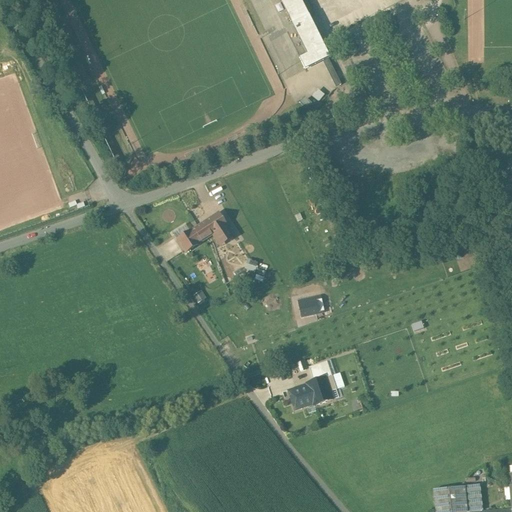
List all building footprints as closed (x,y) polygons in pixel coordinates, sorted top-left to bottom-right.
[(266,0),(249,0),(287,80),(305,72),(298,57),(294,59),(266,0)] [(300,0),(279,0),(292,25),(293,24),(291,19),(307,12),(300,0)] [(326,58),(306,17),(293,24),(292,25),(307,55),(300,59),(304,69),(322,60),(326,58)] [(341,86),(327,57),(326,58),(322,60),(336,88),(341,86)] [(324,96),(318,90),(312,97),(319,103),(324,96)] [(315,109),(305,100),(301,104),(306,109),(303,113),(307,117),(315,109)] [(219,214),(207,221),(215,233),(226,225),(219,214)] [(207,221),(191,232),(198,243),(213,234),(215,233),(207,221)] [(215,233),(213,234),(220,245),(234,236),(226,225),(215,233)] [(191,231),(179,239),(178,239),(177,240),(185,252),(186,251),(198,243),(191,232),(191,231)] [(204,298),(200,292),(194,296),(198,302),(204,298)] [(314,299),(298,303),(302,319),(318,315),(314,299)] [(421,321),(411,325),(414,331),(423,328),(421,321)] [(327,362),(309,369),(313,383),(325,379),(332,377),(327,362)] [(313,383),(311,384),(311,386),(308,387),(308,386),(307,386),(313,405),(314,407),(327,403),(325,398),(331,396),(325,379),(313,383)] [(307,386),(292,391),(295,400),(292,401),(295,411),(313,405),(307,386)] [(478,486),(464,487),(466,511),(475,511),(481,511),(478,486)] [(466,511),(464,487),(434,491),(436,511),(466,511)]
